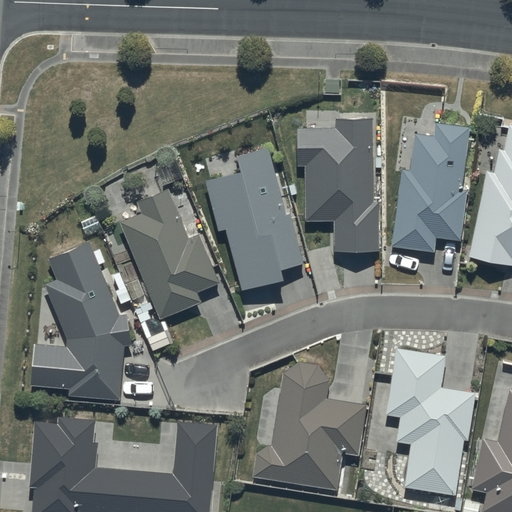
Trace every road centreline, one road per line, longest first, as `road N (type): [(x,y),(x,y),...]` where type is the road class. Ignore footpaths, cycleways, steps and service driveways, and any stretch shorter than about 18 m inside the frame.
road 1 (residential): [(511,27),(410,14),(0,0)]
road 2 (residential): [(197,377),(334,317),(389,310),(511,320)]
